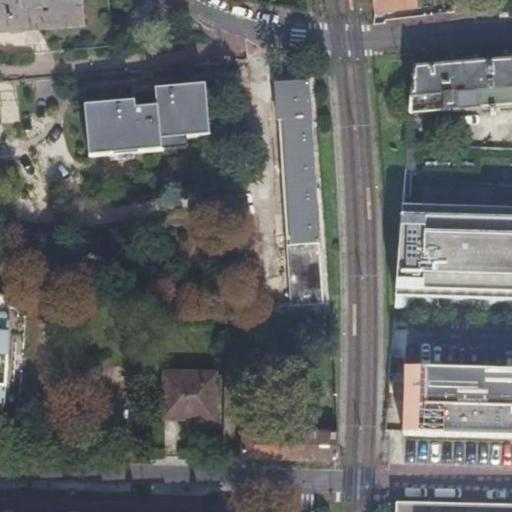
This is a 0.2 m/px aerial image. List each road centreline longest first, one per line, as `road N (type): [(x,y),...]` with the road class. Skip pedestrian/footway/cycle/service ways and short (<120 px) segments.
road 1 (residential): [(179,0),(248,30),(337,39),(511,26)]
road 2 (residential): [(310,479),(0,472)]
road 3 (residential): [(511,486),(310,479)]
